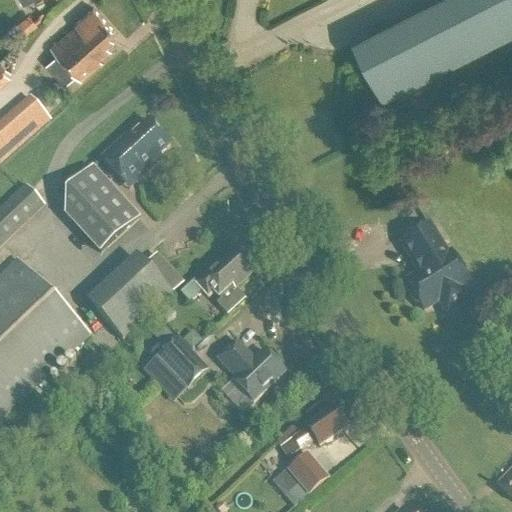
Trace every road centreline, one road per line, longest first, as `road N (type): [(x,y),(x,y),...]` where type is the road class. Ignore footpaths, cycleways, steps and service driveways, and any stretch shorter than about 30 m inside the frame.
road 1 (residential): [(466,511),(323,302),(164,0)]
road 2 (unknown): [(201,73),(360,0)]
